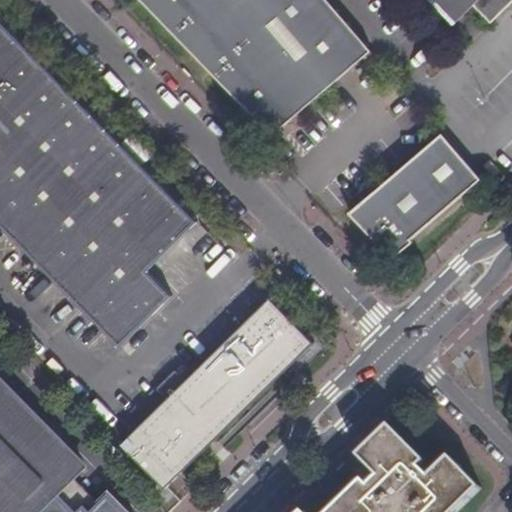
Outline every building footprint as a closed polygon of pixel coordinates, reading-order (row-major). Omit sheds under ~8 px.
[(141,0),(281,144),(375,54),(328,0),(141,0)] [(511,0),(430,0),(455,25),(475,6),(492,25),(511,4),(511,0)] [(0,223),(122,348),(174,295),(150,270),(200,221),(0,18),(0,223)] [(482,178),(442,132),(355,218),(397,262),(482,178)] [(272,297),(123,443),(167,488),(316,342),(272,297)] [(0,511),(135,511),(110,487),(92,506),(86,500),(80,507),(62,490),(88,464),(0,379),(0,511)] [(458,511),(481,490),(451,459),(429,480),(420,470),(426,463),(391,428),(360,459),(379,479),(370,488),(364,483),(334,511),(458,511)]
